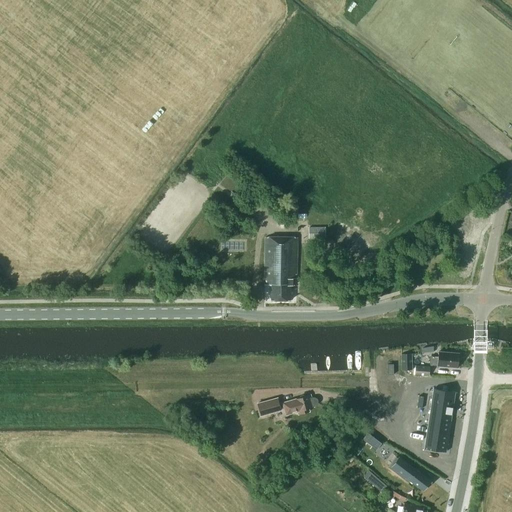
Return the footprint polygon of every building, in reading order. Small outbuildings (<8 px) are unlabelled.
[(309,236),(326,236),(325,225),(309,226),(309,236)] [(297,274),(297,238),(265,237),(265,285),(272,285),(271,300),(290,300),(290,285),(294,285),(294,279),(295,279),(295,274),(297,274)] [(437,366),(458,367),(459,353),(438,352),(438,357),(431,356),(430,365),(437,365),(437,366)] [(411,354),(401,354),(401,370),(412,370),(411,354)] [(415,366),(415,375),(429,375),(429,367),(415,366)] [(434,384),(428,428),(449,431),(456,387),(434,384)] [(311,395),(294,399),(282,403),(286,415),(298,411),(298,414),(309,411),(309,408),(315,407),(316,406),(316,405),(317,404),(318,403),(318,402),(318,401),(317,400),(317,399),(316,399),(315,398),(313,397),(312,397),(311,398),(311,395)] [(260,417),(280,411),(277,398),(257,404),(260,417)] [(428,428),(425,445),(446,448),(449,431),(428,428)] [(368,432),(363,439),(377,450),(382,443),(368,432)] [(398,458),(391,466),(409,480),(424,491),(426,488),(431,481),(420,472),(419,473),(417,472),(418,470),(408,463),(399,456),(398,458)] [(378,479),(373,485),(382,493),(387,487),(378,479)] [(425,511),(426,510),(423,510),(424,507),(404,503),(402,511),(425,511)]
